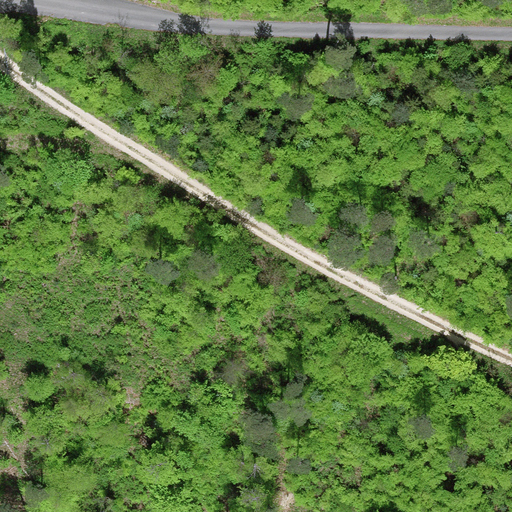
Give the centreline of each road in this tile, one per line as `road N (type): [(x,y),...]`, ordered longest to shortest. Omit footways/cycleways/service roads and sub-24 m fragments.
road 1 (track): [(0,60),(146,160),(511,359)]
road 2 (track): [(511,32),(214,26),(13,0)]
road 3 (track): [(0,143),(146,160)]
